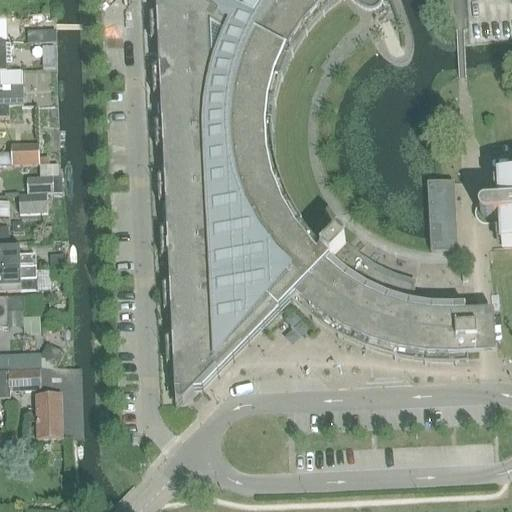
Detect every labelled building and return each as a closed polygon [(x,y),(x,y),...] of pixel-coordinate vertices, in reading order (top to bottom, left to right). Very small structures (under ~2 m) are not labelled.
[(156,0),(173,331),(176,396),(182,395),(182,406),(183,407),(217,372),(212,368),(253,326),(261,334),(291,305),(293,307),(294,306),(292,304),(296,300),(319,319),(344,334),(370,347),(399,355),(428,360),(456,361),(458,361),(458,367),(455,367),(455,368),(469,368),(468,360),(494,359),(492,315),(467,316),(466,309),(454,310),(434,309),(431,309),(411,306),(415,288),(395,282),(377,273),(360,263),(345,250),(346,248),(337,239),(318,258),(314,255),(296,233),(283,210),(273,185),(267,159),(266,132),(269,106),(275,80),(286,55),(301,32),(319,12),(334,0),(350,0),(352,2),(355,5),(358,7),(362,10),(365,11),(367,12),(369,12),(372,12),(373,12),(376,11),(377,11),(378,10),(379,9),(380,7),(381,6),(382,4),(383,1),(383,0),(156,0)] [(508,41),(507,19),(476,20),(477,42),(508,41)] [(11,63),(11,46),(0,46),(0,74),(6,74),(6,63),(11,63)] [(54,61),(43,61),(43,72),(55,72),(54,61)] [(0,97),(0,108),(24,108),(23,88),(11,88),(11,97),(0,97)] [(0,118),(0,119),(9,119),(9,110),(0,110),(0,118)] [(12,149),(13,168),(40,167),(40,148),(12,149)] [(28,182),(29,198),(53,197),(53,181),(28,182)] [(511,181),(499,182),(499,183),(500,209),(486,210),(484,211),(483,212),(482,213),(481,214),(481,215),(480,216),(480,218),(481,219),(481,220),(482,221),(483,222),(485,223),(486,223),(487,224),(501,223),(502,251),(511,250),(511,181)] [(428,186),(431,255),(458,253),(454,184),(428,186)] [(20,199),(20,217),(48,216),(47,198),(20,199)] [(0,250),(0,272),(36,271),(36,260),(20,260),(19,250),(0,250)] [(66,265),(66,252),(52,252),(52,265),(66,265)] [(36,271),(0,272),(0,294),(37,293),(36,271)] [(7,300),(0,300),(0,328),(8,329),(7,300)] [(0,401),(11,402),(10,395),(41,394),(41,374),(0,375),(0,401)] [(36,400),(38,444),(63,443),(62,399),(36,400)]
